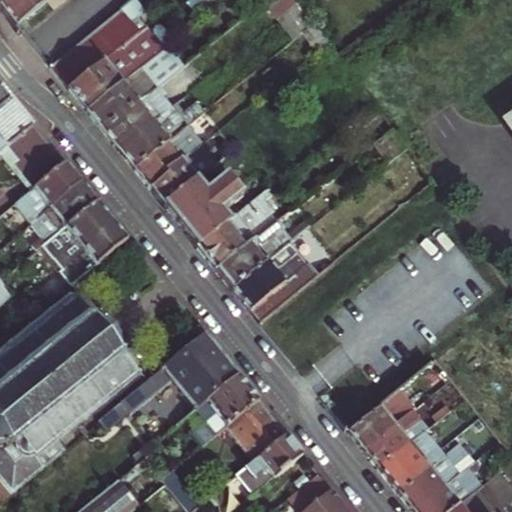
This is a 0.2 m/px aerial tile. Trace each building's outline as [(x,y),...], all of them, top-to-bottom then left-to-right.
[(31,3),(35,0),(10,0),(12,2),(20,12),(23,10),(31,3)] [(71,76),(89,98),(144,55),(155,46),(167,36),(149,13),(142,18),(134,8),(145,0),(119,0),(53,53),(71,76)] [(295,29),(316,12),(307,0),(293,0),(280,10),(295,29)] [(38,12),(31,3),(23,10),(30,18),(38,12)] [(97,108),(102,115),(158,72),(144,55),(89,98),(97,108)] [(112,128),(120,138),(157,108),(149,98),(155,93),(167,84),(158,72),(102,115),(112,128)] [(23,95),(5,73),(0,76),(0,116),(10,130),(35,110),(23,95)] [(163,103),(155,93),(149,98),(157,108),(163,103)] [(128,148),(136,158),(185,118),(191,113),(181,100),(168,110),(162,115),(157,108),(120,138),(128,148)] [(168,110),(163,103),(157,108),(162,115),(168,110)] [(511,103),(498,114),(506,125),(511,133),(511,103)] [(27,161),(32,157),(41,169),(66,149),(60,140),(54,134),(35,110),(10,130),(22,145),(17,149),(27,161)] [(200,135),(206,131),(191,113),(185,118),(200,135)] [(183,147),(186,147),(195,139),(200,135),(185,118),(136,158),(145,169),(151,176),(167,163),(166,161),(183,147)] [(397,124),(381,136),(393,152),(408,140),(397,124)] [(156,183),(165,194),(198,167),(186,152),(198,143),(195,139),(186,147),(183,147),(166,161),(167,163),(151,176),(156,183)] [(0,205),(3,210),(20,196),(31,209),(81,168),(77,162),(66,149),(41,169),(0,201),(0,205)] [(200,201),(215,189),(216,190),(238,174),(230,163),(208,180),(198,167),(165,194),(178,211),(183,217),(201,204),(200,201)] [(93,183),(81,168),(31,209),(40,222),(33,228),(38,234),(43,230),(97,188),(93,183)] [(188,223),(197,235),(231,209),(225,201),(246,184),(238,174),(216,190),(215,189),(200,201),(201,204),(183,217),(188,223)] [(276,185),(270,178),(252,192),(231,209),(197,235),(202,241),(217,260),(248,235),(243,228),(277,201),(269,190),(276,185)] [(110,203),(97,188),(43,230),(63,257),(114,209),(110,203)] [(129,228),(114,209),(63,257),(75,272),(129,228)] [(287,216),(281,209),(252,232),(258,239),(287,216)] [(308,210),(292,223),(287,216),(258,239),(252,232),(248,235),(217,260),(225,271),(233,280),(260,258),(295,231),(313,216),(308,210)] [(260,314),(322,265),(295,231),(260,258),(233,280),(244,294),(260,314)] [(50,263),(43,268),(47,273),(54,267),(50,263)] [(31,307),(23,297),(11,282),(0,268),(0,302),(1,304),(0,304),(0,315),(8,325),(26,310),(31,307)] [(77,287),(0,348),(0,471),(10,484),(63,441),(57,432),(60,429),(64,434),(75,425),(71,420),(140,364),(106,322),(77,287)] [(122,393),(131,404),(172,371),(196,401),(240,366),(224,346),(206,324),(122,393)] [(254,383),(240,366),(196,401),(210,419),(197,429),(203,437),(227,418),(261,392),(254,383)] [(379,428),(394,416),(395,418),(409,407),(414,403),(399,384),(368,409),(363,413),(352,422),(348,425),(359,439),(364,444),(381,430),(379,428)] [(278,414),(261,392),(227,418),(255,452),(288,426),(278,414)] [(381,430),(364,444),(367,449),(377,461),(420,426),(449,403),(446,400),(430,412),(426,406),(420,411),(415,415),(409,407),(395,418),(394,416),(379,428),(381,430)] [(415,415),(420,411),(414,403),(409,407),(415,415)] [(272,473),(305,447),(300,440),(288,426),(255,452),(244,460),(252,470),(263,462),(272,473)] [(435,445),(420,426),(377,461),(381,465),(392,479),(435,445)] [(134,444),(140,452),(144,449),(158,439),(151,431),(134,444)] [(470,459),(454,439),(440,451),(397,485),(407,498),(413,506),(429,493),(428,490),(444,477),(445,478),(463,464),(470,459)] [(392,479),(397,485),(440,451),(435,445),(392,479)] [(140,452),(119,469),(128,480),(153,460),(151,457),(144,449),(140,452)] [(477,483),(439,511),(487,511),(511,492),(511,461),(509,458),(477,483)] [(439,511),(477,483),(463,464),(445,478),(444,477),(428,490),(429,493),(413,506),(418,511),(439,511)] [(320,466),(292,488),(311,511),(356,511),(347,500),(320,466)] [(117,511),(140,495),(128,480),(119,469),(68,509),(70,511),(117,511)] [(0,492),(10,484),(0,471),(0,492)] [(511,511),(511,492),(487,511),(511,511)]
